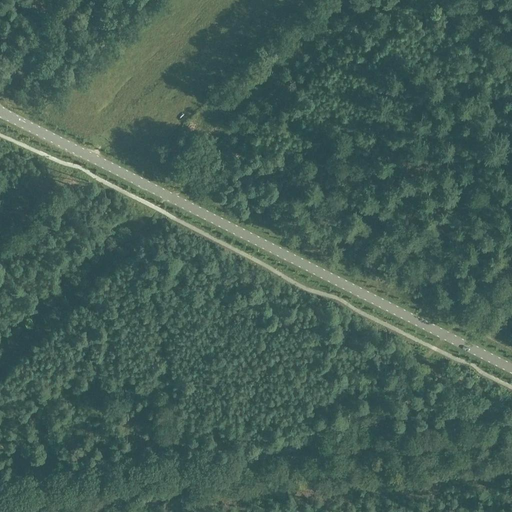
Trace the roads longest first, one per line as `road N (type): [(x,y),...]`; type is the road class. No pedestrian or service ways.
road 1 (tertiary): [(511,368),(0,111)]
road 2 (unknown): [(0,497),(271,457),(373,399),(457,325),(511,344)]
road 3 (track): [(130,233),(153,258),(182,511)]
road 4 (track): [(371,0),(169,196)]
road 5 (track): [(0,358),(130,233)]
